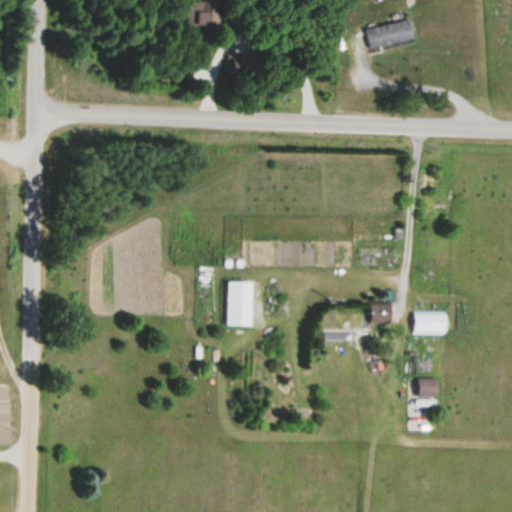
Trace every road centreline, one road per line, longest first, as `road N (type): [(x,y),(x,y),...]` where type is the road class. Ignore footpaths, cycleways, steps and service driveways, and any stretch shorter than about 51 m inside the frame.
road 1 (residential): [(22,511),(31,0)]
road 2 (residential): [(511,127),(29,109)]
